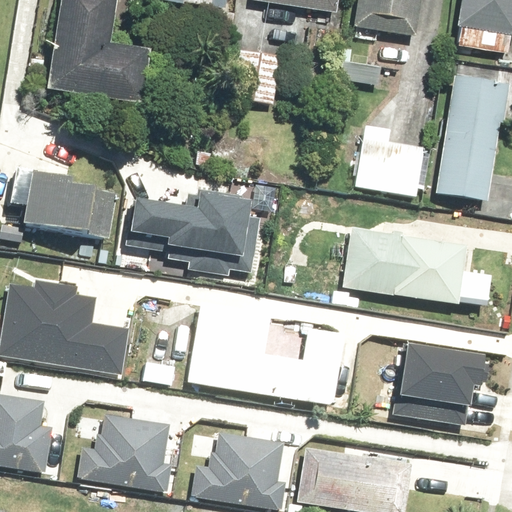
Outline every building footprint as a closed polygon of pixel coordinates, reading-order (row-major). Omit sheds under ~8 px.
[(51,0),(37,94),(133,108),(141,53),(101,47),(108,0),(51,0)] [(146,0),(219,10),(219,0),(146,0)] [(244,0),(244,4),(328,14),(329,0),(244,0)] [(406,37),(411,0),(350,0),(346,27),(406,37)] [(511,0),(454,0),(451,29),(454,29),(451,48),(501,55),(504,37),(511,37),(511,0)] [(237,51),(228,100),(269,107),(277,58),(237,51)] [(336,81),(374,87),(377,69),(339,63),(336,81)] [(504,87),(449,79),(431,196),(481,204),(494,124),(498,125),(504,87)] [(359,129),(349,189),(412,199),(421,150),(383,143),(385,133),(359,129)] [(331,188),(337,149),(321,146),(314,185),(331,188)] [(15,228),(103,242),(110,196),(60,188),(62,180),(9,171),(5,196),(19,198),(15,228)] [(131,201),(126,232),(158,237),(156,253),(187,258),(185,270),(227,277),(228,270),(248,273),(257,217),(242,214),(244,200),(186,191),(183,210),(131,201)] [(347,229),(337,290),(452,308),(461,247),(347,229)] [(0,313),(0,359),(117,378),(125,331),(88,325),(92,300),(72,297),(73,289),(31,282),(29,290),(4,286),(0,313)] [(195,307),(183,385),(326,408),(337,336),(302,330),(298,355),(274,351),(273,358),(259,356),(265,318),(195,307)] [(479,359),(399,345),(395,366),(389,365),(385,389),(391,390),(387,415),(461,428),(467,390),(473,391),(474,384),(480,385),(483,367),(477,366),(479,359)] [(36,427),(39,403),(0,397),(0,469),(40,475),(48,429),(36,427)] [(90,451),(82,450),(83,445),(63,442),(57,482),(76,485),(77,481),(162,495),(167,466),(159,465),(165,426),(100,416),(97,437),(92,436),(90,451)] [(204,469),(191,467),(187,497),(191,498),(191,500),(269,511),(276,511),(280,485),(273,484),(279,445),(214,435),(211,455),(206,454),(204,469)] [(301,450),(292,504),(337,511),(398,511),(407,468),(301,450)]
